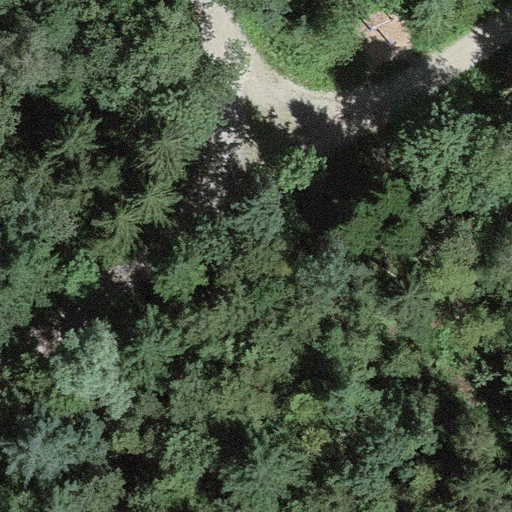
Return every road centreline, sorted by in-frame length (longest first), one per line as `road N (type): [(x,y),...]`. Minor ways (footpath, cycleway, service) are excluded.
road 1 (track): [(258,138),(0,324)]
road 2 (track): [(511,24),(352,111),(258,138)]
road 3 (track): [(258,138),(208,0)]
